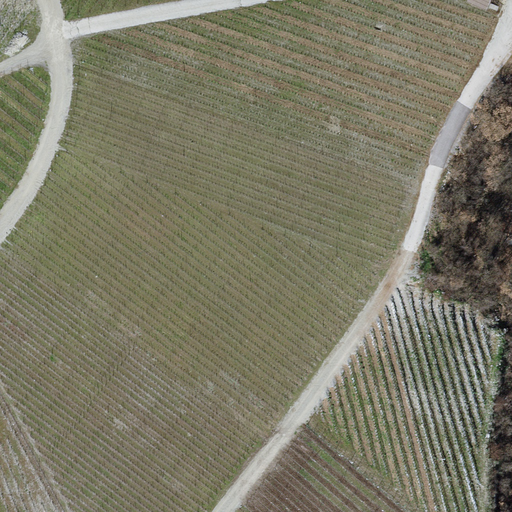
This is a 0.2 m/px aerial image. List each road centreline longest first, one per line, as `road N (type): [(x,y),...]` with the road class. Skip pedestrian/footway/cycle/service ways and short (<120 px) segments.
road 1 (track): [(511,0),(498,45),(349,338),(224,511)]
road 2 (track): [(44,0),(63,87),(27,200),(0,229)]
road 3 (track): [(230,0),(51,28),(0,51)]
